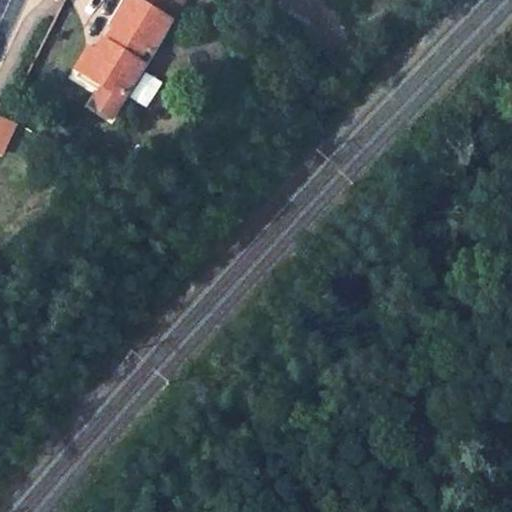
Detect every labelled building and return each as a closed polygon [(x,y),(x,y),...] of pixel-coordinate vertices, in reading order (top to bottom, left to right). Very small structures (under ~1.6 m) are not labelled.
[(181,0),(126,0),(110,27),(110,28),(111,29),(116,32),(108,45),(103,42),(102,41),(93,56),(90,59),(83,72),(78,79),(98,92),(103,84),(122,96),(181,0)] [(126,0),(121,0),(106,24),(110,27),(126,0)] [(111,29),(103,42),(108,45),(116,32),(111,29)] [(90,59),(93,56),(85,51),(75,67),(83,72),(90,59)] [(0,155),(0,156),(14,123),(0,117),(0,155)]
